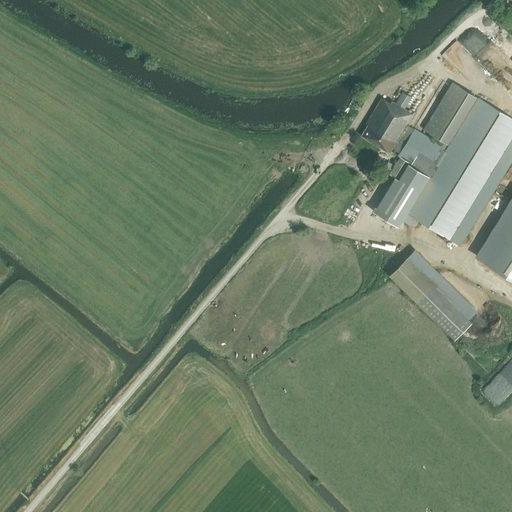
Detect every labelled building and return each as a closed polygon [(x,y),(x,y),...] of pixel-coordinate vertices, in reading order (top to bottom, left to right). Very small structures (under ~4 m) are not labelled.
[(452,82),(423,129),(447,144),(476,97),(452,82)] [(402,92),(395,104),(404,109),(411,98),(402,92)] [(362,133),(361,136),(389,153),(392,149),(399,153),(397,156),(399,157),(389,174),(394,177),(374,212),(398,226),(406,213),(458,245),(511,157),(511,118),(478,98),(445,152),(429,178),(424,175),(442,146),(407,124),(412,115),(404,109),(395,104),(391,102),(390,103),(381,98),(365,125),(367,126),(362,133)] [(511,203),(479,257),(511,278),(511,203)] [(455,339),(472,322),(436,287),(406,258),(389,275),(419,305),(455,339)] [(511,376),(501,366),(480,388),(498,404),(511,388),(511,376)]
